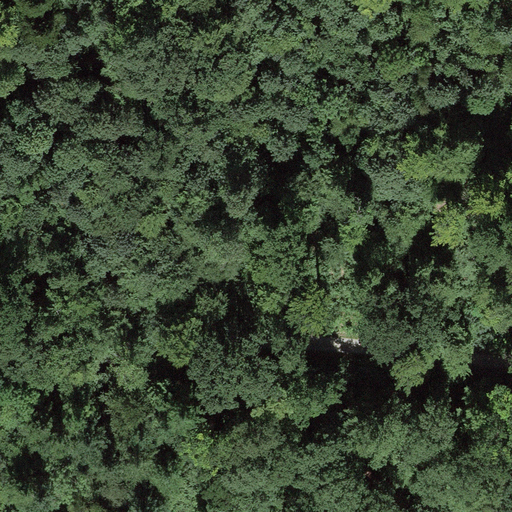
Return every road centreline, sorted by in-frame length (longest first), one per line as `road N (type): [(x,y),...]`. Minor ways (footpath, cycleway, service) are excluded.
road 1 (track): [(0,225),(186,211),(405,117),(511,94)]
road 2 (track): [(511,354),(194,343),(78,355),(0,339)]
